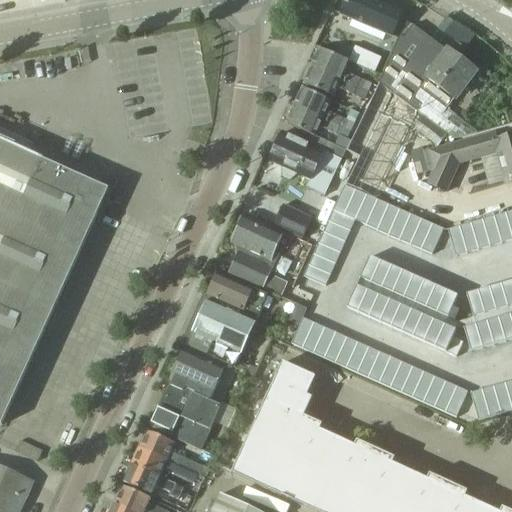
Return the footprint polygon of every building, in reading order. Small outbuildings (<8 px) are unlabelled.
[(402,14),(370,0),(347,0),(341,16),(374,30),(392,38),(393,35),(402,14)] [(399,38),(379,86),(416,113),(421,107),(413,101),(420,91),(415,87),(443,50),(412,26),(402,39),(399,38)] [(350,63),(322,50),(314,68),(370,93),(373,85),(346,73),(350,63)] [(420,91),(413,101),(421,107),(416,113),(455,142),(479,135),(446,111),(453,100),(456,102),(477,74),(450,53),(449,54),(443,50),(415,87),(420,91)] [(306,85),(335,99),(339,89),(366,101),(370,93),(314,68),(306,85)] [(304,90),(296,108),(352,133),(355,125),(328,113),(333,103),(304,90)] [(296,108),(288,125),(312,136),(317,138),(321,128),(348,140),(352,133),(296,108)] [(359,157),(345,186),(355,191),(376,200),(407,134),(366,114),(347,152),(359,157)] [(284,134),(271,162),(283,168),(282,170),(282,180),(290,183),(296,178),(298,175),(312,181),(319,165),(336,173),(339,167),(346,152),(346,151),(317,138),(312,136),(311,137),(309,142),(307,145),(286,136),(284,134)] [(446,194),(459,165),(496,155),(505,186),(511,183),(511,138),(496,142),(494,135),(437,151),(439,160),(428,186),(446,194)] [(0,426),(2,427),(111,191),(0,140),(0,426)] [(344,187),(328,224),(350,233),(355,222),(344,217),(356,192),(344,187)] [(356,192),(344,217),(355,222),(366,227),(378,202),(356,192)] [(378,202),(366,227),(377,232),(388,207),(378,202)] [(388,207),(377,232),(388,237),(399,212),(388,207)] [(281,209),(273,227),(303,241),(311,223),(281,209)] [(399,212),(388,237),(399,242),(410,217),(399,212)] [(511,238),(505,215),(494,218),(502,245),(511,242),(511,238)] [(233,234),(230,241),(233,245),(272,263),(285,234),(246,216),(245,218),(240,218),(237,225),(241,228),(238,235),(233,234)] [(410,217),(399,242),(410,247),(421,221),(410,217)] [(494,218),(482,222),(490,249),(502,245),(494,218)] [(421,221),(410,247),(421,252),(432,226),(421,221)] [(482,222),(471,225),(479,252),(490,249),(482,222)] [(328,224),(323,235),(345,244),(350,233),(328,224)] [(471,225),(459,229),(467,255),(479,252),(471,225)] [(432,226),(421,252),(432,256),(443,231),(432,226)] [(459,229),(448,232),(455,259),(467,255),(459,229)] [(323,235),(318,245),(340,255),(345,244),(323,235)] [(318,245),(313,256),(335,266),(340,255),(318,245)] [(273,270),(238,254),(228,276),(263,293),(273,270)] [(313,256),(308,267),(330,277),(335,266),(313,256)] [(370,259),(347,310),(456,359),(463,344),(452,340),(457,329),(446,324),(448,320),(455,323),(459,314),(452,310),(457,298),(370,259)] [(308,267),(303,278),(325,288),(330,277),(308,267)] [(207,303),(203,311),(252,333),(269,297),(220,275),(209,298),(212,299),(210,304),(207,303)] [(474,324),(463,327),(471,354),(511,341),(511,283),(467,297),(474,324)] [(188,347),(236,369),(252,333),(203,311),(193,334),(194,334),(188,347)] [(303,320),(291,346),(302,351),(314,325),(303,320)] [(314,325),(302,351),(313,356),(325,330),(314,325)] [(325,330),(313,356),(324,360),(336,335),(325,330)] [(336,335),(324,360),(335,365),(347,340),(336,335)] [(347,340),(335,365),(346,370),(358,345),(347,340)] [(358,345),(346,370),(357,375),(369,350),(358,345)] [(225,367),(186,350),(151,428),(190,446),(189,448),(201,453),(223,405),(211,400),(225,367)] [(369,350),(357,375),(368,380),(380,355),(369,350)] [(380,355),(368,380),(379,385),(391,360),(380,355)] [(391,360),(379,385),(390,390),(402,365),(391,360)] [(306,397),(314,379),(282,364),(230,475),(311,511),(505,511),(501,510),(499,511),(490,511),(463,499),(466,494),(428,476),(426,482),(391,465),(393,460),(355,443),(353,448),(318,432),(321,426),(303,418),(311,400),(306,397)] [(402,365),(390,390),(401,395),(413,369),(402,365)] [(413,369),(401,395),(412,400),(424,374),(413,369)] [(424,374),(412,400),(423,405),(435,379),(424,374)] [(435,379),(423,405),(434,410),(446,384),(435,379)] [(446,384),(434,410),(445,415),(457,389),(446,384)] [(511,409),(505,385),(493,389),(501,415),(511,412),(511,409)] [(457,389),(445,415),(456,419),(468,394),(457,389)] [(493,389),(482,392),(490,419),(501,415),(493,389)] [(482,392),(470,395),(478,422),(490,419),(482,392)] [(148,433),(140,450),(200,477),(204,468),(172,454),(176,445),(148,433)] [(184,491),(185,490),(161,479),(164,472),(196,486),(200,477),(140,450),(133,468),(184,491)] [(0,511),(22,511),(35,484),(0,467),(0,511)] [(170,497),(180,501),(184,491),(133,468),(125,485),(153,497),(157,488),(171,494),(170,497)] [(164,511),(156,508),(154,511),(152,511),(147,509),(151,500),(123,488),(115,505),(129,511),(164,511)] [(252,511),(220,496),(212,511),(252,511)]
